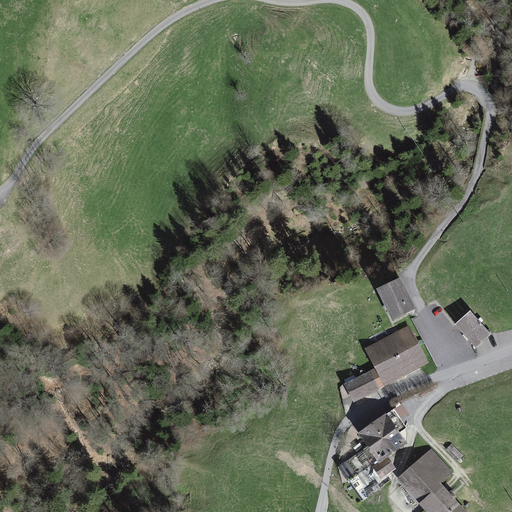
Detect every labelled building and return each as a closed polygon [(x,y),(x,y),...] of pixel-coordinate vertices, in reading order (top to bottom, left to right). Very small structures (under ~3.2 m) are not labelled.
[(402,278),(382,288),(397,316),(417,306),(402,278)] [(474,311),(460,324),(479,344),(493,331),(474,311)] [(414,330),(412,326),(397,334),(396,332),(392,334),(393,336),(372,348),(390,381),(430,360),(417,336),(419,335),(416,330),(414,330)] [(358,398),(380,386),(373,372),(360,379),(358,375),(349,379),(351,383),(358,398)] [(410,410),(403,399),(399,402),(400,406),(364,432),(373,443),(383,458),(409,440),(401,431),(409,426),(402,416),(410,410)] [(466,453),(455,441),(450,446),(461,458),(466,453)] [(383,458),(373,443),(357,454),(359,456),(344,467),(366,498),(396,476),(392,470),(385,474),(378,464),(384,459),(383,458)] [(403,476),(432,509),(452,492),(441,480),(454,468),(436,447),(403,476)] [(390,455),(384,459),(378,464),(385,474),(392,470),(398,466),(390,455)] [(455,489),(452,492),(432,509),(434,511),(464,511),(468,510),(454,495),(457,492),(455,489)]
